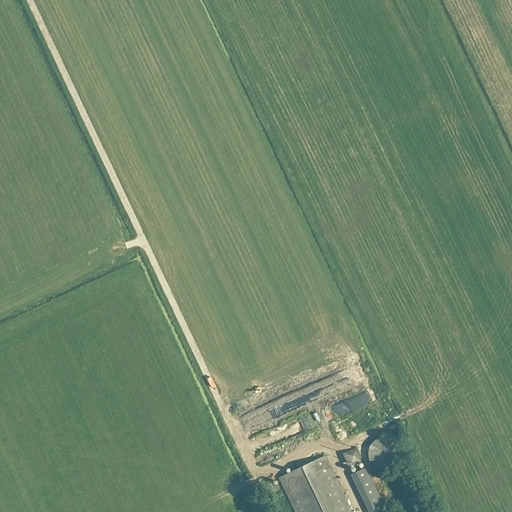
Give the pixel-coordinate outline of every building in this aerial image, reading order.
[(368,393),(337,406),(341,415),(372,402),(368,393)] [(266,445),(313,427),(311,420),(305,422),(305,420),(257,438),(261,447),(266,445)] [(401,453),(401,451),(401,450),(401,449),(400,447),(399,445),(399,444),(398,443),(397,442),(396,440),(394,439),(393,438),(391,437),(389,437),(388,436),(387,436),(385,436),(383,436),(382,436),(381,437),(379,437),(377,438),(376,439),(374,440),(373,441),(372,442),(371,443),(371,444),(370,446),(369,448),(369,449),(369,451),(369,452),(369,454),(369,456),(369,457),(370,459),(370,460),(371,461),(371,462),(372,463),(374,464),(375,465),(376,466),(378,467),(379,467),(380,468),(382,468),(383,468),(386,469),(387,468),(388,468),(390,468),(392,467),(393,466),(394,465),(396,464),(397,463),(398,461),(399,460),(399,459),(400,458),(401,456),(401,455),(401,453)] [(351,511),(325,456),(279,478),(294,511),(351,511)] [(385,511),(381,502),(365,468),(351,475),(368,510),(369,511),(385,511)]
